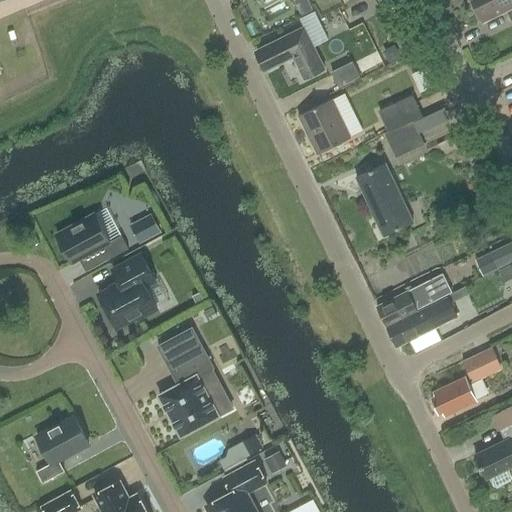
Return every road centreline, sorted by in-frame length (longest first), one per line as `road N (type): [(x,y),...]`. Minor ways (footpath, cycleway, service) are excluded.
road 1 (residential): [(396,373),(213,0)]
road 2 (residential): [(85,347),(175,511)]
road 3 (residential): [(464,511),(396,373)]
road 4 (residential): [(85,347),(46,268),(0,262)]
road 5 (residential): [(396,373),(511,314)]
